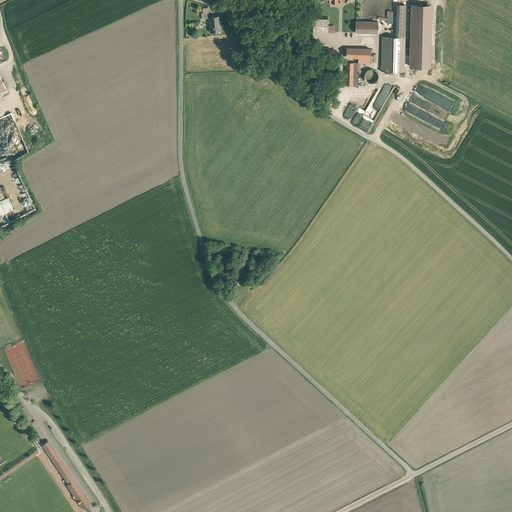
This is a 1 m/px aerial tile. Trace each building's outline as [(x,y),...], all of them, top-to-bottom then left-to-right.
[(357,3),(344,3),(343,20),(357,20),(357,3)] [(209,17),(209,18),(211,32),(216,32),(216,30),(220,30),(220,31),(221,31),(220,23),(219,23),(219,16),(209,17)] [(328,19),(313,19),(313,32),(328,32),(328,19)] [(357,20),(343,20),(343,32),(378,33),(378,21),(357,21),(357,20)] [(405,37),(382,36),(381,71),(404,71),(405,37)] [(338,52),(316,45),(314,50),(336,58),(338,52)] [(371,49),(347,48),(346,57),(358,58),(358,63),(370,63),(371,49)] [(358,63),(346,62),(346,85),(358,86),(358,63)] [(378,79),(379,76),(378,73),(376,71),(374,69),(372,69),(369,70),(367,71),(365,73),(365,76),(365,79),(367,81),(369,83),(372,83),(374,83),(377,81),(378,79)] [(235,107),(226,110),(233,126),(242,123),(235,107)] [(49,440),(47,441),(48,444),(51,447),(55,454),(57,453),(52,445),(49,440)] [(46,445),(44,446),(69,483),(71,482),(48,449),(46,445)] [(70,472),(57,453),(55,454),(51,447),(48,449),(71,482),(69,483),(85,507),(88,506),(91,504),(91,503),(70,472)]
